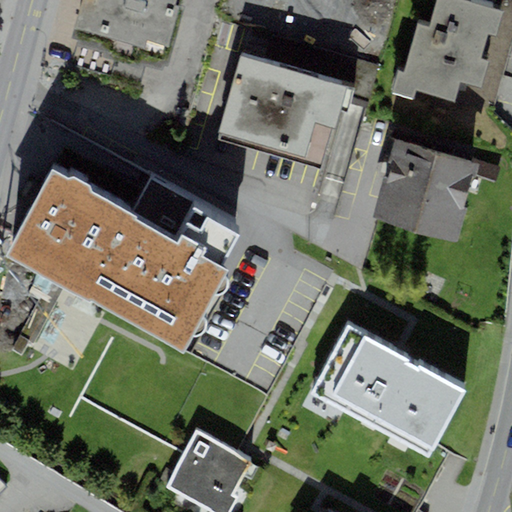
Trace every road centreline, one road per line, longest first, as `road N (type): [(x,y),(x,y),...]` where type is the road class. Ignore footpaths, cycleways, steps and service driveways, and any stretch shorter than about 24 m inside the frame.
road 1 (residential): [(9,68),(341,228)]
road 2 (residential): [(108,511),(0,448)]
